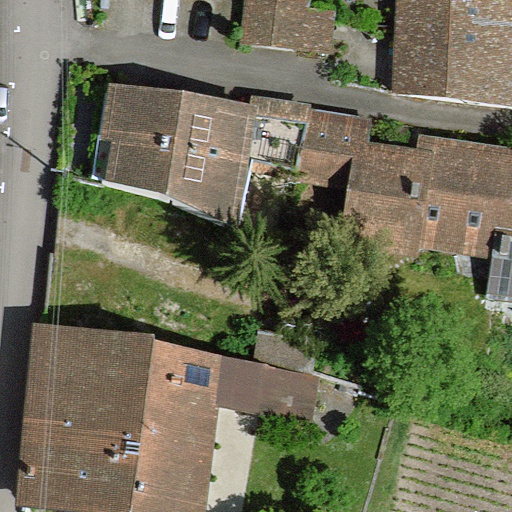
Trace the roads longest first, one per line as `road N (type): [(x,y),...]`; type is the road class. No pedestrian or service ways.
road 1 (residential): [(33,27),(214,76),(481,124)]
road 2 (unclassified): [(33,27),(0,371)]
